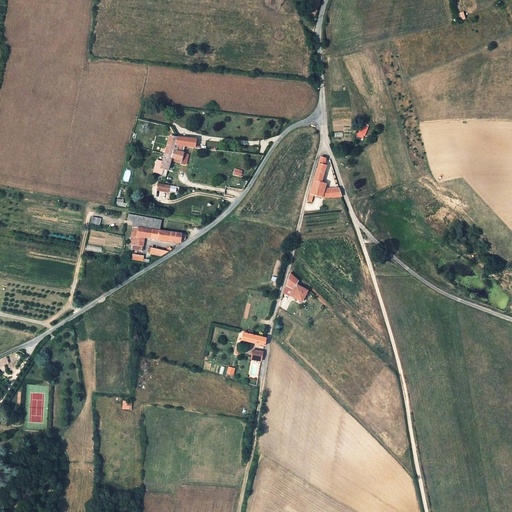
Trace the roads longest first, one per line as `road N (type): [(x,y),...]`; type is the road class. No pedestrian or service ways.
road 1 (unclassified): [(322,115),(280,136),(244,194),(204,231),(0,356)]
road 2 (unclassified): [(324,133),(404,387),(426,511)]
road 3 (unclassified): [(262,383),(324,133)]
road 4 (track): [(239,511),(262,383)]
